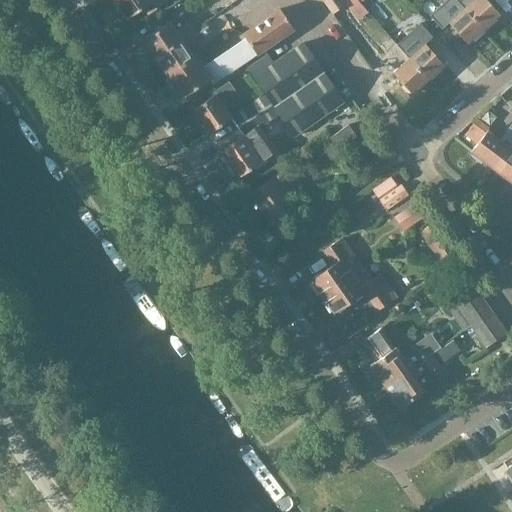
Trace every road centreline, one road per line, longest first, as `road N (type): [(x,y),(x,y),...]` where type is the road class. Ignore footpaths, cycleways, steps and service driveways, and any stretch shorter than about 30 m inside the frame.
road 1 (residential): [(511,386),(400,463),(364,436),(59,0)]
road 2 (residential): [(415,157),(302,0)]
road 3 (residential): [(511,299),(415,157)]
road 4 (residential): [(511,72),(415,157)]
